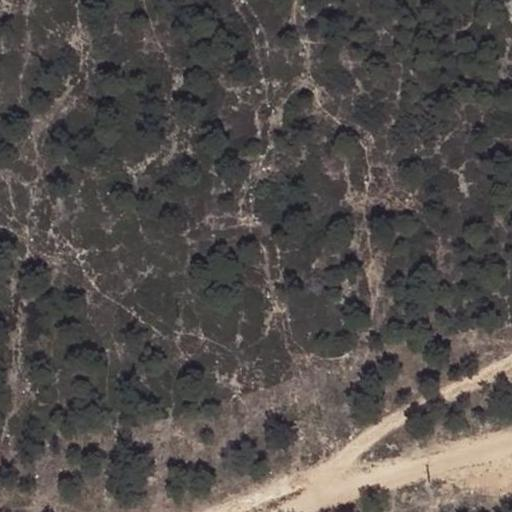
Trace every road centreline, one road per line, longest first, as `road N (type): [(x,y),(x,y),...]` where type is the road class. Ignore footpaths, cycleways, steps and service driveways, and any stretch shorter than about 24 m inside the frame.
road 1 (track): [(511,432),(236,511)]
road 2 (track): [(316,486),(348,452),(511,359)]
